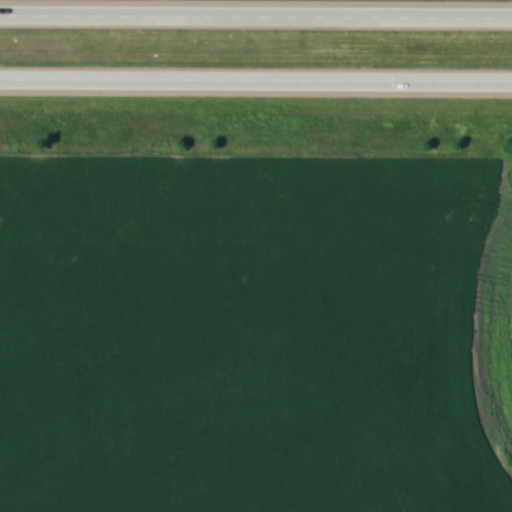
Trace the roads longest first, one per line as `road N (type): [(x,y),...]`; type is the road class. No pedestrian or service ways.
road 1 (motorway): [(0,78),(511,81)]
road 2 (motorway): [(511,17),(0,15)]
